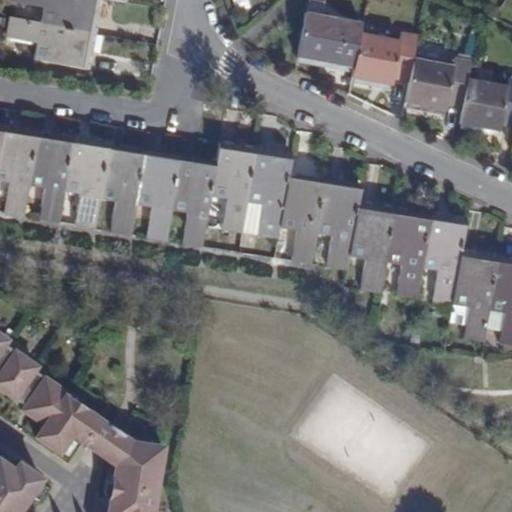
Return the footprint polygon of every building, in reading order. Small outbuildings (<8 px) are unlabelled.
[(92,2),(80,0),(7,0),(6,7),(35,13),(33,28),(85,37),(92,2)] [(291,61),(346,70),(352,38),(354,28),(298,19),(291,61)] [(85,37),(33,28),(4,22),(0,39),(0,42),(29,49),(27,63),(78,74),(85,37)] [(403,85),(407,63),(411,39),(395,36),(393,45),(352,38),(346,70),(344,81),(386,88),(386,82),(403,85)] [(456,110),(461,83),(464,66),(448,62),(446,69),(407,63),(403,85),(399,106),(440,114),(441,107),(456,110)] [(461,83),(456,110),(453,127),(493,134),(495,128),(511,131),(511,126),(511,83),(503,82),(501,90),(461,83)] [(0,133),(0,219),(15,222),(20,191),(29,138),(0,133)] [(56,196),(64,143),(29,138),(20,191),(35,194),(30,225),(51,228),(56,196)] [(92,204),(100,153),(101,149),(64,143),(56,196),(72,199),(67,231),(87,234),(92,204)] [(207,168),(202,199),(218,202),(214,233),(234,236),(247,153),(211,148),(207,168)] [(100,153),(92,204),(108,207),(103,237),(123,240),(128,210),(137,158),(100,153)] [(270,242),(272,232),(280,179),(283,159),(247,153),(234,236),(270,242)] [(137,158),(128,210),(143,212),(138,243),(158,246),(163,215),(172,163),(137,158)] [(172,163),(163,215),(179,217),(174,249),(193,252),(202,199),(207,168),(172,163)] [(308,238),(316,185),(280,179),(272,232),(288,235),(283,267),(303,270),(308,238)] [(341,261),(350,208),(352,191),(316,185),(308,238),(324,241),(319,273),(339,276),(341,261)] [(350,208),(341,261),(358,264),(353,293),(374,297),(378,267),(386,214),(350,208)] [(386,214),(378,267),(394,270),(389,299),(410,302),(414,272),(422,220),(386,214)] [(446,308),(453,256),(458,226),(422,220),(414,272),(430,275),(425,305),(446,308)] [(477,344),(482,314),(490,261),(453,256),(446,308),(444,321),(459,323),(456,341),(477,344)] [(511,264),(490,261),(482,314),(496,316),(492,346),(511,349),(511,264)] [(72,418),(95,433),(110,409),(64,379),(65,377),(32,356),(35,352),(2,329),(5,325),(0,321),(0,376),(13,385),(14,384),(31,395),(28,400),(44,410),(36,422),(60,437),(72,418)] [(28,400),(31,395),(25,391),(22,396),(28,400)] [(95,433),(105,440),(121,416),(110,409),(95,433)] [(134,425),(121,416),(105,440),(107,441),(111,435),(121,443),(120,449),(111,505),(120,506),(119,511),(158,511),(162,497),(154,496),(165,430),(134,425)] [(107,441),(120,449),(121,443),(111,435),(107,441)] [(0,511),(17,511),(18,503),(43,464),(20,449),(15,457),(0,446),(0,511)]
